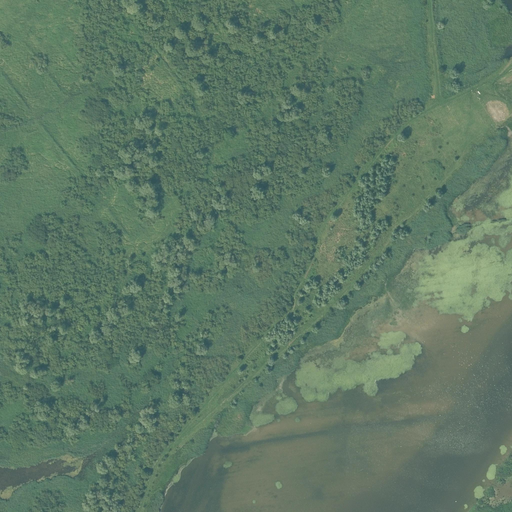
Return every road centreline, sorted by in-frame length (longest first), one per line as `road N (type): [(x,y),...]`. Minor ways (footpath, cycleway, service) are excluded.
road 1 (track): [(441,103),(401,128),(329,216),(290,311),(170,444),(138,511)]
road 2 (track): [(429,0),(441,103),(498,76)]
